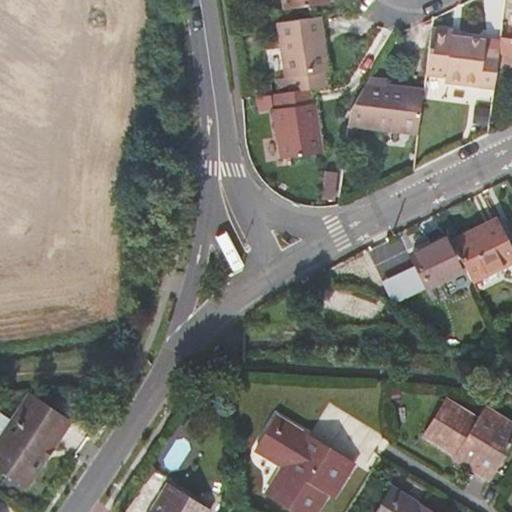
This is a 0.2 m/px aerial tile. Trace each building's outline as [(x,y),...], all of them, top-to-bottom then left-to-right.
[(280,0),(282,11),(326,5),(325,0),(280,0)] [(318,18),(277,24),(286,80),(327,74),(318,18)] [(442,76),(441,83),(492,89),(496,57),(480,55),(481,41),(448,37),(449,32),(428,30),(423,74),(442,76)] [(349,111),(347,129),(416,135),(421,89),(384,85),(384,80),(368,79),(349,111)] [(305,91),(275,95),(277,110),(271,111),(278,161),(318,155),(312,105),(308,105),(305,91)] [(461,266),(469,282),(511,260),(511,258),(491,217),(448,239),(461,266)] [(406,251),(423,285),(461,266),(448,239),(445,233),(406,251)] [(331,289),(326,306),(378,320),(383,303),(331,289)] [(511,429),(511,414),(485,399),(478,410),(446,391),(425,426),(456,444),(454,448),(488,468),(511,429)] [(61,421),(24,395),(0,430),(0,472),(19,485),(61,421)] [(350,456),(275,410),(254,442),(282,458),(266,485),(309,511),(325,487),(330,489),(350,456)] [(201,511),(206,506),(165,481),(145,511),(201,511)] [(440,511),(390,481),(371,511),(440,511)]
